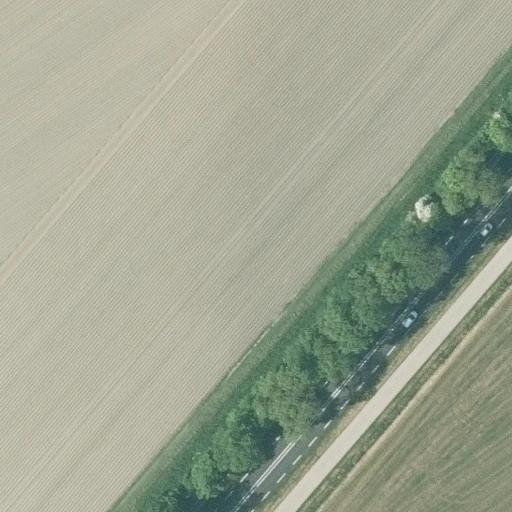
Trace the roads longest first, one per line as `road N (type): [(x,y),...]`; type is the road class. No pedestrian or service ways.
road 1 (primary): [(234,511),(511,190)]
road 2 (unclassified): [(284,511),(511,245)]
